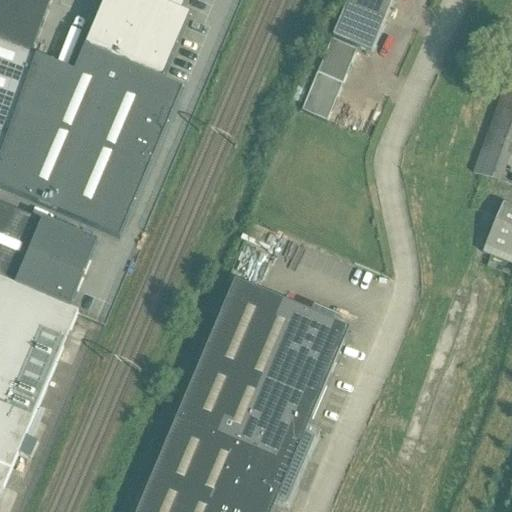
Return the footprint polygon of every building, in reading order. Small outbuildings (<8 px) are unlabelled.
[(0,0),(0,49),(30,62),(32,57),(48,13),(15,0),(0,0)] [(15,0),(48,13),(52,0),(15,0)] [(105,0),(84,51),(163,85),(191,18),(183,14),(149,0),(105,0)] [(149,0),(183,14),(188,0),(149,0)] [(348,0),(332,40),(371,56),(394,0),(348,0)] [(307,75),(316,80),(302,114),(327,124),(342,88),(356,54),(322,39),(307,75)] [(0,136),(8,139),(37,65),(30,62),(0,49),(0,136)] [(8,139),(0,161),(0,191),(120,242),(183,93),(163,85),(84,51),(74,75),(32,57),(30,62),(37,65),(8,139)] [(473,175),(492,182),(511,189),(511,188),(511,73),(510,73),(473,175)] [(0,161),(8,139),(0,136),(0,161)] [(0,283),(70,312),(98,245),(43,222),(42,225),(40,224),(0,207),(0,283)] [(511,210),(504,207),(484,255),(511,267),(511,210)] [(0,465),(14,472),(79,315),(72,313),(73,313),(70,312),(0,283),(0,465)] [(235,285),(177,424),(301,476),(316,442),(306,438),(350,333),(235,285)] [(301,476),(177,424),(140,511),(274,511),(277,506),(287,510),(301,476)] [(0,503),(14,472),(0,465),(0,503)]
